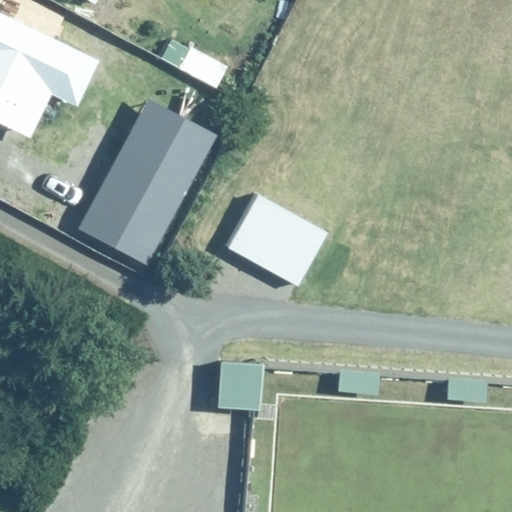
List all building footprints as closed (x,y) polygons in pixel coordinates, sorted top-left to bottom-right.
[(101,61),(0,13),(0,124),(31,139),(52,95),(79,108),(101,61)] [(161,57),(179,67),(189,49),(172,39),(161,57)] [(228,66),(190,46),(189,49),(179,67),(216,87),(228,66)] [(148,100),(78,229),(144,264),(213,135),(148,100)] [(326,233),(258,196),(227,245),(296,286),(326,233)] [(16,288),(0,279),(0,315),(1,316),(16,288)] [(263,366),(221,362),(217,407),(259,411),(263,366)] [(381,373),(341,368),(339,389),(379,394),(381,373)] [(489,380),(449,377),(447,398),(487,401),(489,380)]
